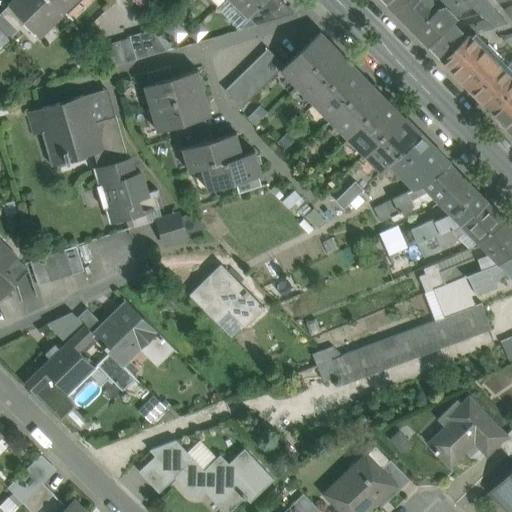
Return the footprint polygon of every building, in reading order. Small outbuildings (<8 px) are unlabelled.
[(48,0),(13,0),(9,5),(26,22),(41,38),(42,37),(38,32),(47,23),(51,27),(64,15),(62,13),(48,0)] [(75,0),(48,0),(62,13),(75,0)] [(231,0),(248,18),(266,0),(231,0)] [(296,13),(283,0),(266,0),(248,18),(255,25),(260,24),(296,13)] [(390,0),(386,4),(399,17),(417,0),(390,0)] [(432,0),(432,1),(431,0),(417,0),(399,17),(413,31),(439,8),(463,0),(432,0)] [(463,0),(439,8),(413,31),(428,46),(453,22),(448,18),(472,7),(464,0),(463,0)] [(492,10),(482,0),(464,0),(472,7),(478,14),(492,10)] [(511,5),(503,10),(511,20),(511,5)] [(26,22),(9,6),(0,14),(17,31),(26,22)] [(507,25),(492,10),(478,14),(484,21),(493,29),(507,25)] [(484,21),(458,28),(453,22),(428,46),(442,60),(467,37),(471,35),(471,36),(493,29),(484,21)] [(320,31),(285,66),(302,83),(337,49),(320,31)] [(511,77),(471,36),(471,35),(467,37),(442,60),(508,127),(511,123),(511,77)] [(130,38),(119,41),(125,62),(136,59),(130,38)] [(119,41),(108,44),(115,66),(125,62),(119,41)] [(108,44),(98,48),(104,69),(115,66),(108,44)] [(285,66),(268,48),(259,57),(276,74),(285,66)] [(337,49),(302,83),(319,100),(354,66),(337,49)] [(276,74),(259,57),(250,65),(267,83),(276,74)] [(267,83),(250,65),(242,74),(259,91),(267,83)] [(171,66),(148,73),(151,84),(174,77),(171,66)] [(354,66),(319,100),(335,117),(371,83),(354,66)] [(151,84),(144,86),(151,109),(204,93),(198,70),(174,77),(151,84)] [(259,91),(242,74),(233,82),(250,99),(259,91)] [(233,82),(225,90),(242,108),(250,99),(233,82)] [(371,83),(335,117),(352,134),(387,100),(371,83)] [(107,88),(83,96),(91,123),(115,116),(107,88)] [(204,93),(151,109),(157,132),(182,125),(205,118),(211,116),(204,93)] [(115,116),(91,123),(83,96),(41,108),(41,110),(30,114),(36,134),(47,131),(52,148),(47,150),(52,166),(67,161),(67,164),(71,162),(68,154),(92,147),(98,168),(99,169),(128,160),(128,159),(115,116)] [(387,100),(352,134),(369,151),(404,117),(387,100)] [(369,151),(365,155),(382,172),(392,163),(422,135),(404,117),(369,151)] [(205,118),(182,125),(185,136),(208,129),(205,118)] [(208,129),(185,136),(189,147),(212,140),(208,129)] [(189,147),(183,148),(190,171),(201,168),(243,156),(236,133),(212,140),(189,147)] [(450,164),(422,135),(392,163),(416,187),(417,188),(421,186),(450,164)] [(243,156),(201,168),(208,191),(235,183),(258,176),(262,175),(255,152),(243,156)] [(128,160),(99,169),(98,168),(95,169),(100,186),(88,190),(94,210),(106,206),(111,222),(131,216),(159,208),(154,193),(158,192),(157,190),(147,193),(141,173),(135,174),(130,158),(128,159),(128,160)] [(450,164),(421,186),(417,188),(416,187),(408,192),(412,199),(427,191),(439,203),(468,181),(450,163),(450,164)] [(258,176),(235,183),(238,194),(261,187),(258,176)] [(355,181),(336,200),(344,209),(364,189),(355,181)] [(489,203),(468,181),(439,203),(454,218),(450,221),(446,218),(436,223),(440,233),(459,224),(489,203)] [(412,199),(408,192),(374,208),(381,223),(415,206),(412,199)] [(489,203),(459,224),(440,233),(434,236),(440,247),(458,239),(456,236),(466,231),(480,245),(508,222),(489,203)] [(159,208),(131,216),(134,227),(162,219),(159,208)] [(180,214),(156,221),(163,245),(187,237),(186,234),(184,235),(179,218),(181,217),(180,214)] [(205,229),(192,214),(181,217),(186,234),(205,229)] [(420,226),(426,239),(434,236),(440,233),(436,223),(434,219),(420,226)] [(511,225),(508,222),(480,245),(486,251),(492,258),(480,261),(476,256),(440,271),(445,284),(468,275),(497,263),(511,252),(511,225)] [(396,224),(377,229),(383,252),(402,247),(396,224)] [(420,226),(412,229),(418,243),(426,239),(420,226)] [(440,247),(434,236),(426,239),(418,243),(425,257),(442,249),(440,247)] [(17,257),(0,240),(0,294),(15,279),(5,269),(17,257)] [(486,251),(480,245),(423,268),(426,274),(419,276),(426,292),(434,289),(445,284),(440,271),(476,256),(486,251)] [(76,246),(64,250),(72,275),(84,271),(76,246)] [(64,250),(53,254),(61,279),(72,275),(64,250)] [(468,275),(445,284),(434,289),(444,313),(473,301),(471,295),(476,293),(477,294),(497,285),(495,281),(505,271),(511,277),(511,252),(497,263),(468,275)] [(61,279),(53,254),(41,258),(50,282),(61,279)] [(50,282),(41,258),(30,261),(38,286),(50,282)] [(210,276),(190,296),(218,323),(233,308),(248,324),(265,308),(226,269),(214,280),(210,276)] [(129,303),(117,315),(116,315),(94,337),(110,353),(120,362),(141,342),(158,359),(172,346),(129,303)] [(483,303),(334,359),(342,386),(491,330),(483,303)] [(36,394),(52,378),(69,394),(95,368),(79,352),(95,335),(85,325),(26,384),(36,394)] [(511,361),(511,336),(500,341),(509,362),(511,361)] [(120,362),(110,353),(98,365),(122,390),(135,377),(120,362)] [(52,378),(36,394),(61,421),(77,405),(69,394),(52,378)] [(469,396),(448,416),(451,420),(426,444),(433,451),(433,452),(436,456),(437,455),(449,468),(474,444),(486,456),(498,444),(507,435),(506,435),(469,396)] [(511,429),(506,435),(507,435),(498,444),(507,454),(511,448),(511,429)] [(203,471),(174,441),(147,451),(153,458),(173,479),(184,490),(203,471)] [(245,449),(228,464),(220,456),(203,471),(184,490),(193,499),(202,492),(220,511),(228,511),(242,499),(243,500),(245,498),(249,503),(273,479),(245,449)] [(30,471),(42,483),(56,470),(42,454),(18,477),(20,480),(30,471)] [(365,454),(335,483),(346,495),(335,506),(340,511),(368,511),(396,486),(380,469),(365,454)] [(173,479),(153,458),(139,472),(159,492),(173,479)] [(406,477),(390,459),(380,469),(396,486),(406,477)] [(20,480),(10,490),(22,502),(42,483),(30,471),(20,480)] [(511,473),(505,480),(510,486),(499,497),(511,511),(511,473)] [(42,483),(22,502),(31,511),(35,511),(53,494),(42,483)] [(320,511),(321,511),(303,493),(283,511),(290,511),(295,508),(297,511),(320,511)] [(81,511),(72,502),(62,511),(81,511)]
